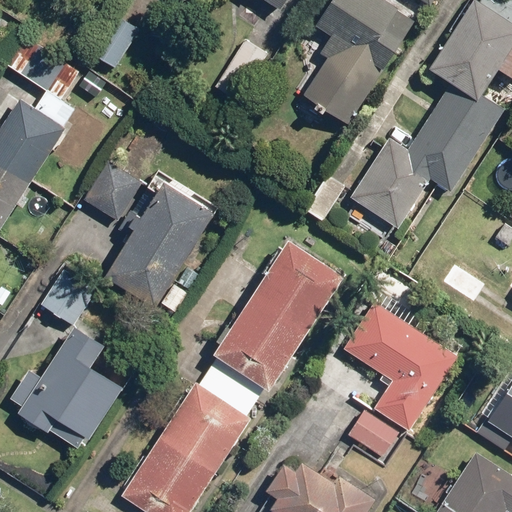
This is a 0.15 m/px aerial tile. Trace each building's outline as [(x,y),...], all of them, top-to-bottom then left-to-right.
[(263,0),(281,11),(287,0),(263,0)] [(419,16),(392,0),(330,0),(317,22),(333,31),(297,89),(349,121),(385,62),(389,65),(419,16)] [(472,0),(431,66),(452,79),(407,150),(387,137),(351,194),(400,225),(429,178),(451,192),(504,108),(480,93),(511,42),(511,17),(484,0),(472,0)] [(146,22),(124,9),(98,52),(120,65),(146,22)] [(84,67),(32,33),(12,65),(46,88),(63,99),(84,67)] [(272,52),(247,36),(217,84),(242,99),(272,52)] [(0,126),(0,234),(70,125),(21,94),(0,126)] [(144,180),(111,158),(86,195),(119,218),(144,180)] [(157,302),(219,202),(164,168),(102,268),(157,302)] [(348,184),(329,173),(307,206),(326,218),(348,184)] [(511,238),(511,206),(493,233),(508,244),(511,238)] [(271,386),(347,270),(290,232),(213,348),(271,386)] [(487,282),(453,262),(442,282),(475,302),(487,282)] [(95,285),(65,266),(43,301),(72,320),(95,285)] [(409,429),(459,350),(443,340),(375,298),(345,346),(395,378),(376,408),(409,429)] [(124,384),(93,364),(107,342),(76,323),(43,375),(30,366),(11,395),(23,403),(18,410),(50,431),(52,428),(79,446),(87,433),(91,435),(124,384)] [(188,511),(253,412),(198,377),(122,493),(150,511),(188,511)] [(511,382),(478,431),(505,450),(511,439),(511,382)] [(402,430),(365,407),(349,432),(386,455),(402,430)] [(504,511),(508,507),(511,509),(511,468),(508,466),(477,447),(435,511),(504,511)] [(367,511),(379,495),(342,472),(338,477),(304,455),(297,467),(286,460),(268,488),(279,495),(272,506),(281,511),(367,511)]
